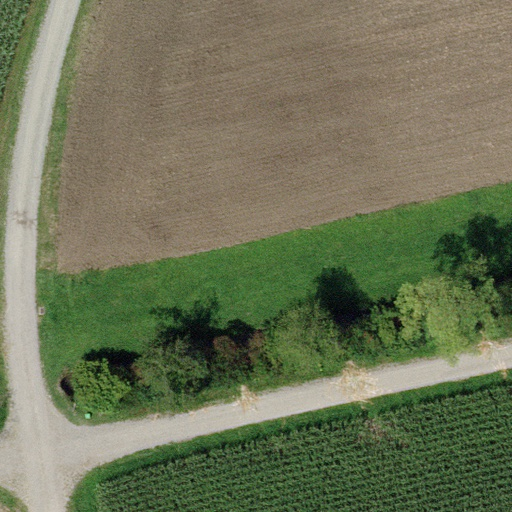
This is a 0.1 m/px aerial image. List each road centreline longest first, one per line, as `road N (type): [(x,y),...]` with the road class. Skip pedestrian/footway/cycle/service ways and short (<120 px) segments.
road 1 (track): [(511,355),(0,469)]
road 2 (track): [(70,0),(41,107),(24,227),(23,341),(48,511)]
